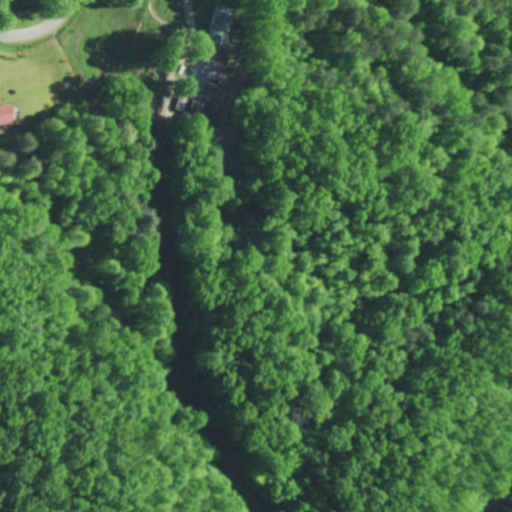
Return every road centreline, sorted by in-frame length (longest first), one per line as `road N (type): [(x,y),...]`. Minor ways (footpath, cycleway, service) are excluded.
road 1 (residential): [(0,192),(33,220),(54,299),(160,388),(245,511)]
road 2 (track): [(511,144),(377,0)]
